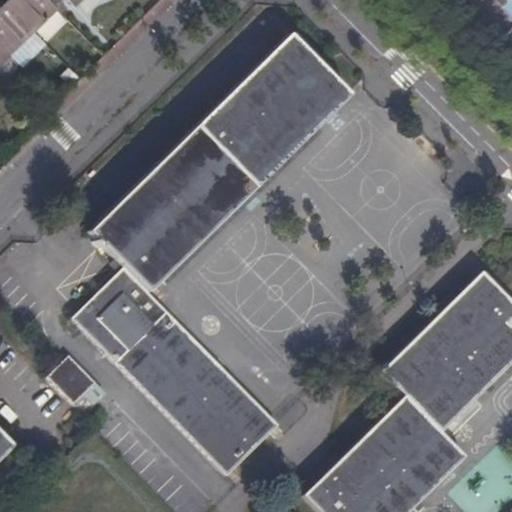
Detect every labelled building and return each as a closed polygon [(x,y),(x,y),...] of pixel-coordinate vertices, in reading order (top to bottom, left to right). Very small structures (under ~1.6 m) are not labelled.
[(0,0),(32,32),(55,9),(53,7),(46,0),(0,0)] [(0,0),(0,47),(7,55),(32,32),(0,0)] [(193,128),(253,189),(347,96),(288,35),(193,128)] [(122,269),(146,294),(253,189),(193,128),(87,233),(122,269)] [(276,428),(146,294),(122,269),(70,320),(224,478),(276,428)] [(377,373),(401,397),(438,434),(511,361),(511,306),(479,273),(377,373)] [(94,384),(67,358),(46,379),(73,406),(94,384)] [(438,434),(401,397),(301,496),(315,511),(409,511),(463,459),(438,434)] [(0,436),(0,459),(11,448),(0,436)]
